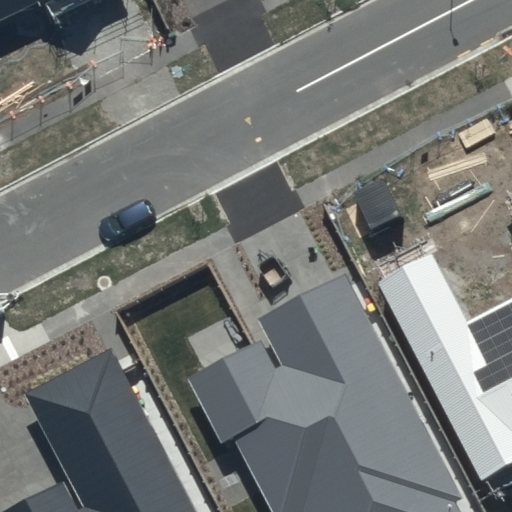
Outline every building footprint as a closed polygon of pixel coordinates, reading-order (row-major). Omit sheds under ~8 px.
[(0,0),(0,22),(46,0),(0,0)] [(511,32),(435,71),(412,23),(377,40),(207,123),(277,266),(451,180),(444,165),(511,132),(511,32)] [(31,102),(0,113),(0,365),(5,378),(88,346),(70,298),(88,291),(73,253),(87,247),(31,102)] [(511,210),(510,211),(511,214),(511,297),(467,321),(431,251),(373,281),(479,484),(511,466),(511,210)] [(459,497),(345,274),(257,318),(281,364),(277,366),(263,337),(183,377),(219,448),(234,440),(270,511),(302,511),(305,511),(306,511),(458,511),(453,500),(459,497)] [(195,511),(109,348),(23,393),(83,505),(78,508),(64,480),(1,511),(195,511)]
